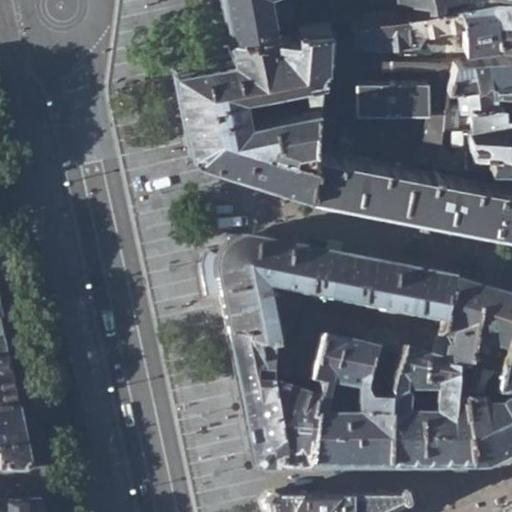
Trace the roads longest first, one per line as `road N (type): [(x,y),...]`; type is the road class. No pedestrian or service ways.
road 1 (residential): [(188,511),(122,217),(91,27)]
road 2 (residential): [(43,36),(147,511)]
